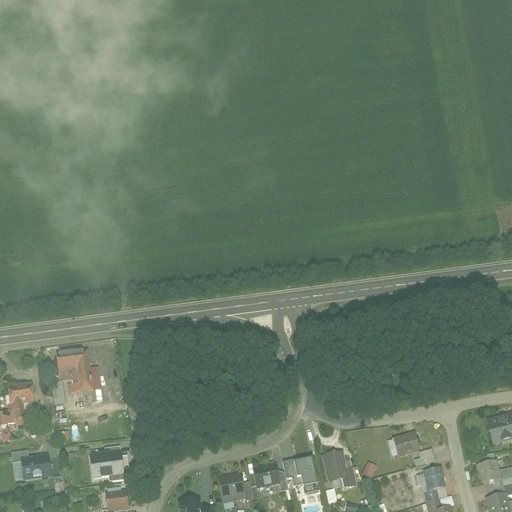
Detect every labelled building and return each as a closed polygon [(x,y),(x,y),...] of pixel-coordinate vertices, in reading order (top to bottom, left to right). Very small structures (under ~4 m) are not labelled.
[(78,354),(55,357),(56,362),(53,362),(54,372),(58,371),(60,384),(71,383),(72,387),(68,387),(69,396),(93,393),(88,357),(79,358),(78,354)] [(17,382),(8,383),(11,406),(0,408),(2,426),(15,424),(15,420),(39,417),(33,385),(17,385),(17,382)] [(511,416),(487,423),(494,448),(511,443),(511,416)] [(59,434),(60,445),(70,444),(69,433),(59,434)] [(421,453),(415,435),(393,441),(398,459),(421,453)] [(127,477),(123,454),(92,459),(95,481),(127,477)] [(337,455),(324,458),(330,485),(344,482),(346,492),(358,489),(354,470),(349,471),(346,456),(338,458),(337,455)] [(52,479),(49,458),(21,462),(24,483),(52,479)] [(320,493),(314,461),(299,464),(298,461),(283,463),(287,482),(294,480),(296,489),(303,488),(305,496),(320,493)] [(498,461),(479,465),(483,484),(503,481),(498,461)] [(372,480),(377,466),(367,463),(362,476),(372,480)] [(277,466),(254,471),(258,491),(281,486),(277,466)] [(443,467),(425,471),(429,491),(447,488),(443,467)] [(242,476),(219,481),(225,505),(248,500),(242,476)] [(126,511),(130,511),(127,493),(106,496),(108,511),(126,511)] [(511,511),(511,508),(508,493),(486,499),(489,511),(511,511)] [(201,502),(179,504),(180,511),(217,511),(217,508),(202,510),(201,502)] [(345,510),(350,511),(354,511),(356,507),(348,503),(345,510)]
